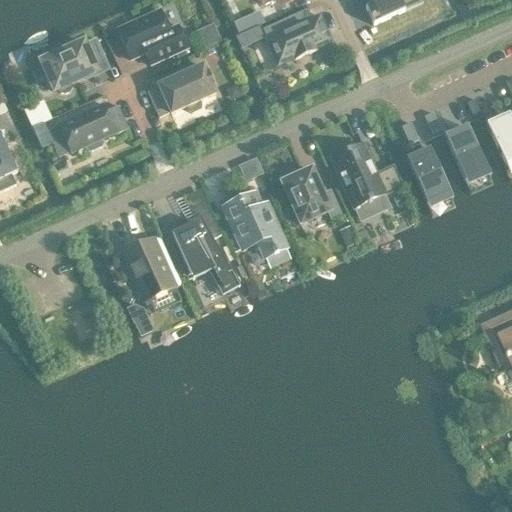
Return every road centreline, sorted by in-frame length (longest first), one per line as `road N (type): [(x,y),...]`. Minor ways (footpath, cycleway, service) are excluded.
road 1 (residential): [(375,91),(169,183)]
road 2 (residential): [(169,183),(0,260)]
road 3 (residential): [(395,82),(408,111),(511,65)]
road 4 (residential): [(511,28),(395,82)]
